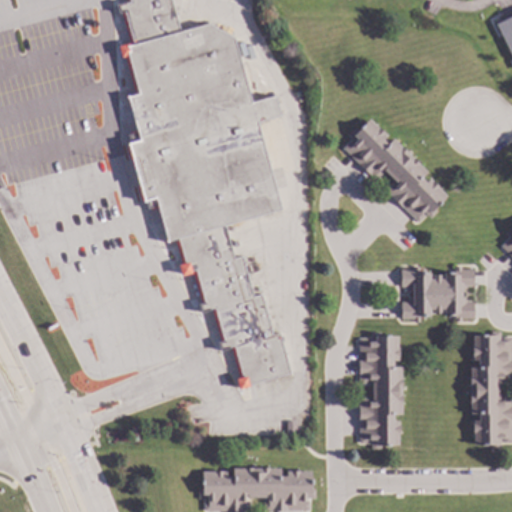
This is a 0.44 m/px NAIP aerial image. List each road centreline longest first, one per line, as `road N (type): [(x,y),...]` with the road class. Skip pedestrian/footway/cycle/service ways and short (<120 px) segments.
road 1 (residential): [(511,477),(332,482)]
road 2 (primary): [(56,422),(0,310)]
